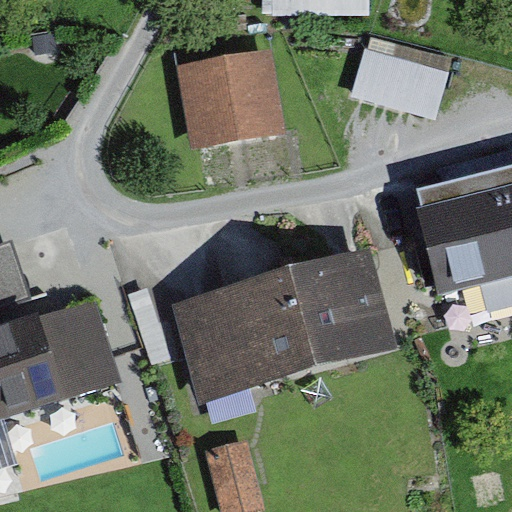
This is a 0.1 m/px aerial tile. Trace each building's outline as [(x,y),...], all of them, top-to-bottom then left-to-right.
[(377,15),(377,0),(274,0),(274,15),(377,15)] [(393,59),(365,52),(351,101),(436,124),(452,61),(396,47),(393,59)] [(271,54),(176,70),(191,153),(286,138),(271,54)] [(511,202),(505,175),(421,195),(447,299),(489,289),(496,318),(511,313),(511,202)] [(373,254),(178,310),(206,406),(401,350),(373,254)] [(27,326),(25,319),(0,326),(0,460),(68,440),(59,409),(120,391),(95,305),(27,326)] [(171,427),(137,436),(149,482),(184,473),(171,427)] [(255,446),(218,456),(228,495),(265,486),(255,446)]
